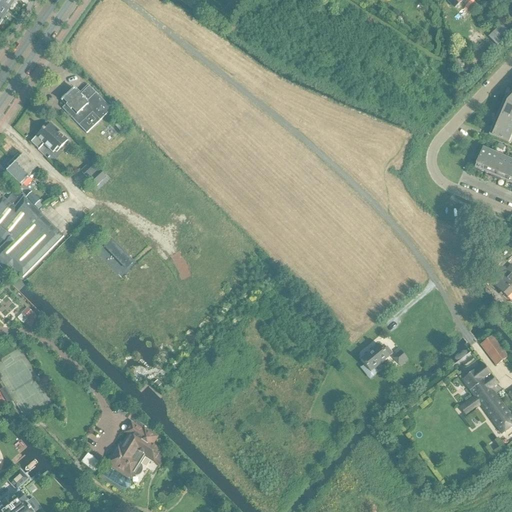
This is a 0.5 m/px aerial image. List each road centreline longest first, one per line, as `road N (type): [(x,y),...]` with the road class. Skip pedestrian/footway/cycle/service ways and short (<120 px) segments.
road 1 (residential): [(511,213),(446,185),(432,164),(437,143),(511,63)]
road 2 (secondary): [(0,103),(71,0)]
